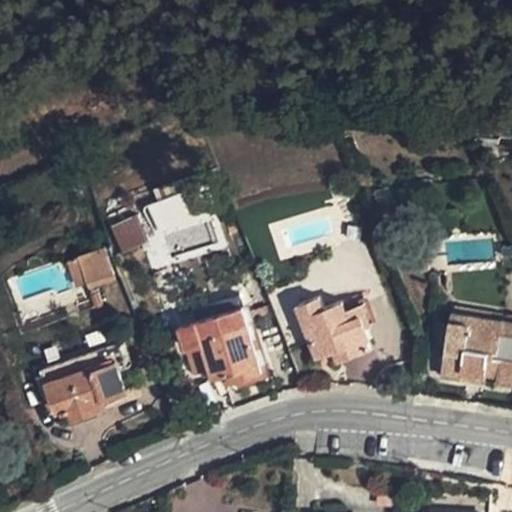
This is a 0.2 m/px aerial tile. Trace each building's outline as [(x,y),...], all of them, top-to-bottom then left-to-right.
[(203,187),(144,207),(154,236),(143,240),(152,268),(223,244),(203,187)] [(459,224),(458,205),(440,206),(442,225),(459,224)] [(110,226),(122,254),(147,243),(135,215),(110,226)] [(89,282),(91,287),(118,278),(108,243),(80,252),(80,253),(68,257),(77,286),(89,282)] [(373,345),(370,336),(372,335),(368,324),(363,311),(351,316),(346,304),(344,299),(325,306),(321,294),(299,303),(319,354),(336,347),(349,342),(352,353),(373,345)] [(379,320),(369,294),(346,304),(351,316),(363,311),(368,324),(379,320)] [(201,318),(195,299),(176,305),(181,323),(201,318)] [(264,369),(244,305),(201,318),(181,323),(196,372),(212,367),(217,383),(264,369)] [(511,378),(511,329),(504,328),(505,318),(458,311),(450,369),(485,375),(486,370),(499,372),(498,377),(511,378)] [(126,387),(119,367),(126,365),(117,340),(42,367),(59,412),(71,408),(74,416),(99,406),(96,399),(105,395),(126,387)] [(352,353),(349,342),(336,347),(340,358),(352,353)] [(108,403),(105,395),(96,399),(99,406),(108,403)] [(400,506),(400,491),(378,490),(377,505),(400,506)]
